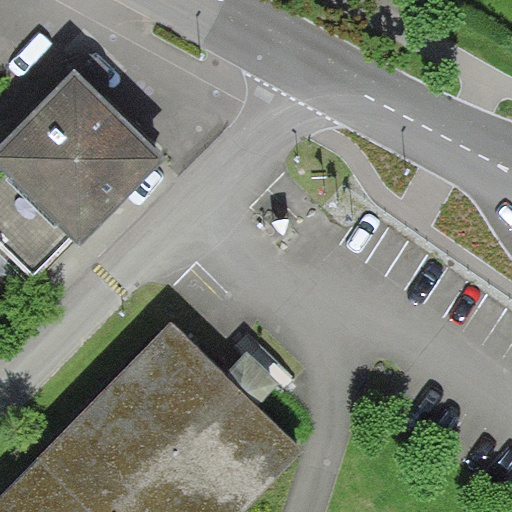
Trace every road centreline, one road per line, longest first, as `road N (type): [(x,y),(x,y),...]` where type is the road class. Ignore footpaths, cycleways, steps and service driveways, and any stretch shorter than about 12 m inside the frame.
road 1 (residential): [(317,68),(290,110),(0,401)]
road 2 (tertiary): [(317,68),(511,172)]
road 3 (tertiary): [(193,0),(317,68)]
